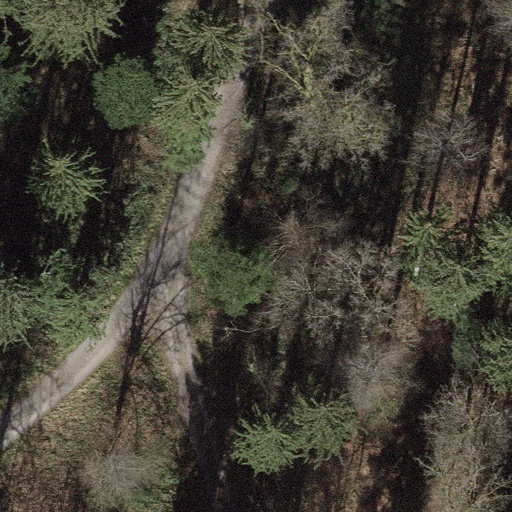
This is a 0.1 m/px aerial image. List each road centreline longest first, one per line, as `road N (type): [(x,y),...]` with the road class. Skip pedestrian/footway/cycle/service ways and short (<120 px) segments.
road 1 (track): [(268,0),(165,291),(0,445)]
road 2 (track): [(165,291),(229,511)]
